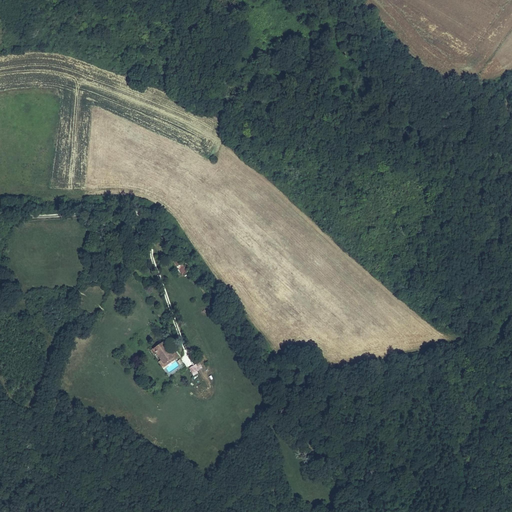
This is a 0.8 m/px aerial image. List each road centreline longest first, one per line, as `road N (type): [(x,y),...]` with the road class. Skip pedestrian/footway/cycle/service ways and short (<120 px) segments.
road 1 (track): [(0,220),(144,217),(234,327),(354,511)]
road 2 (track): [(284,405),(310,382),(317,357),(343,363),(490,334),(511,320)]
